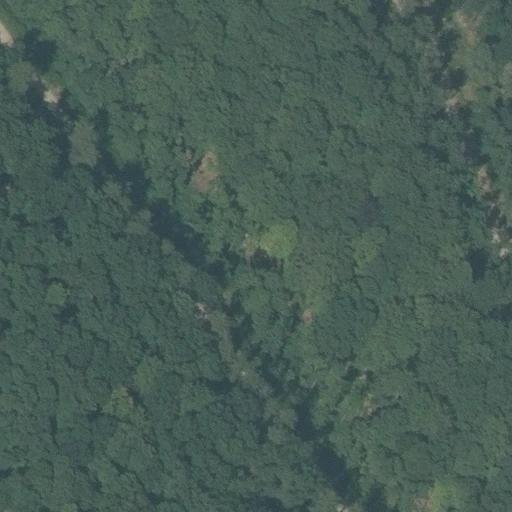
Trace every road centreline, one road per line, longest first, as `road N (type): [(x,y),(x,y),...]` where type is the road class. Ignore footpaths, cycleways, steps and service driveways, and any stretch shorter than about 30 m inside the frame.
road 1 (track): [(0,46),(338,511)]
road 2 (track): [(511,294),(486,246),(421,48),(394,0)]
road 3 (track): [(511,146),(449,65),(421,48)]
